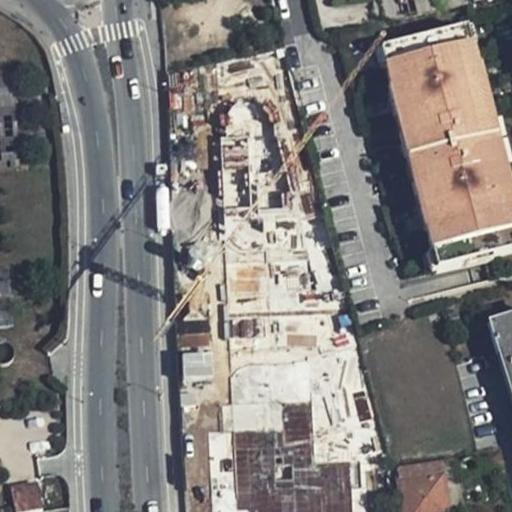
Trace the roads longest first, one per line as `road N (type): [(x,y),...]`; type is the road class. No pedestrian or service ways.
road 1 (tertiary): [(42,0),(74,44),(99,172),(103,511)]
road 2 (tertiary): [(149,511),(117,0)]
